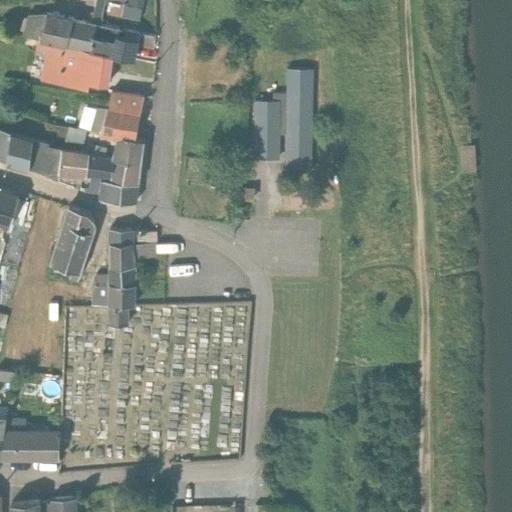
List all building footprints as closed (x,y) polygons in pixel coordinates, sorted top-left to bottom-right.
[(96,16),(94,28),(103,30),(111,32),(111,33),(114,34),(115,28),(139,33),(137,41),(140,41),(153,41),(155,30),(155,28),(140,25),(118,22),(117,21),(102,19),(104,0),(93,0),(91,15),(96,16)] [(46,7),(40,33),(40,34),(66,39),(78,41),(89,43),(94,28),(96,16),(91,15),(73,11),(46,6),(46,7)] [(40,33),(46,7),(28,8),(27,11),(24,11),(20,23),(23,24),(23,28),(24,29),(40,33)] [(246,24),(241,24),(229,23),(228,35),(250,36),(250,24),(246,24)] [(94,28),(89,43),(111,47),(110,48),(113,48),(135,54),(137,41),(139,33),(115,28),(114,34),(111,33),(111,32),(103,30),(94,28)] [(40,33),(24,29),(23,36),(36,40),(36,42),(46,45),(40,72),(70,78),(73,62),(74,62),(78,41),(66,39),(40,34),(40,33)] [(73,62),(70,78),(88,81),(89,76),(108,79),(113,48),(110,48),(111,47),(89,43),(78,41),(74,62),(73,62)] [(293,87),(312,88),(313,67),(294,66),(293,87)] [(107,102),(101,125),(101,128),(116,131),(134,132),(139,107),(143,88),(112,83),(107,102)] [(286,95),(285,129),(284,166),(311,166),(312,88),(293,87),(286,87),(286,95)] [(280,129),(280,95),(253,95),(252,153),(280,153),(280,129)] [(78,121),(85,121),(90,123),(91,118),(86,116),(88,109),(93,109),(96,100),(92,100),(83,99),(78,121)] [(91,118),(90,123),(101,125),(107,102),(96,100),(93,109),(88,109),(86,116),(91,118)] [(85,121),(78,121),(68,119),(64,133),(82,138),(85,121)] [(0,153),(7,156),(11,126),(0,122),(0,153)] [(11,126),(7,156),(7,157),(28,163),(32,133),(11,126)] [(110,172),(110,174),(137,177),(143,134),(134,132),(116,131),(112,149),(111,153),(113,153),(110,172)] [(32,133),(28,163),(44,167),(59,168),(62,142),(48,139),(49,136),(32,133)] [(62,142),(59,168),(86,169),(89,145),(62,142)] [(89,145),(86,169),(86,170),(90,171),(88,182),(85,181),(84,187),(98,189),(100,174),(110,174),(110,172),(113,153),(111,153),(112,149),(89,145)] [(100,174),(98,189),(98,193),(135,196),(137,177),(110,174),(100,174)] [(0,181),(0,217),(9,220),(9,219),(17,192),(18,187),(0,181)] [(241,182),(240,195),(253,196),(254,183),(241,182)] [(17,192),(9,219),(15,221),(17,214),(24,216),(30,196),(17,192)] [(52,257),(72,264),(79,266),(80,267),(96,219),(88,207),(67,200),(55,236),(49,256),(52,257)] [(133,238),(134,227),(133,224),(108,223),(108,237),(109,237),(131,237),(132,238),(133,238)] [(134,227),(133,238),(154,237),(155,237),(156,237),(156,226),(134,227)] [(108,278),(108,299),(128,298),(136,298),(136,278),(135,260),(134,252),(132,238),(131,237),(109,237),(109,261),(108,261),(108,267),(108,278)] [(133,238),(132,238),(134,252),(156,251),(155,237),(154,237),(133,238)] [(72,264),(52,257),(50,262),(62,266),(59,273),(58,273),(50,270),(45,285),(54,287),(70,291),(72,287),(67,285),(73,272),(69,271),(72,264)] [(69,271),(73,272),(77,273),(79,266),(72,264),(69,271)] [(95,278),(108,278),(108,267),(95,267),(95,278)] [(108,278),(95,278),(92,292),(92,298),(108,299),(108,278)] [(128,298),(108,299),(108,318),(128,317),(128,298)] [(0,361),(0,374),(12,377),(15,365),(0,361)] [(6,411),(4,421),(26,421),(27,411),(6,411)] [(4,421),(0,447),(0,452),(30,452),(30,421),(26,421),(4,421)] [(30,421),(30,452),(59,452),(60,422),(30,421)] [(40,496),(39,511),(75,511),(75,491),(51,493),(51,495),(40,496)] [(39,511),(40,496),(40,494),(11,495),(10,511),(39,511)] [(229,501),(229,511),(238,511),(239,501),(229,501)]
